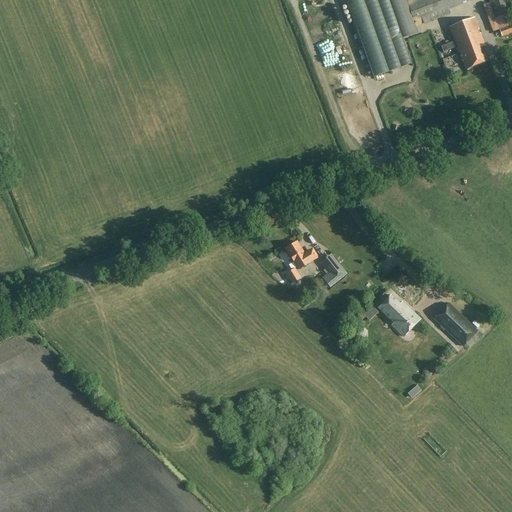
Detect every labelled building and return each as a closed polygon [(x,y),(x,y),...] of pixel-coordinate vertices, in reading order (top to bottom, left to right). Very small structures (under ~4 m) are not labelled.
[(388,0),(345,0),(373,78),(411,64),(388,0)] [(474,0),(401,0),(397,2),(407,31),(450,15),(449,10),(474,0)] [(506,0),(488,0),(495,19),(511,13),(506,0)] [(449,28),(465,70),(488,62),(481,45),(484,44),(474,18),(449,28)] [(511,25),(499,31),(501,37),(511,33),(511,25)] [(456,46),(444,48),(446,55),(457,52),(456,46)] [(314,252),(309,251),(304,254),(297,242),(285,249),(298,270),(318,258),(314,252)] [(346,274),(333,258),(330,255),(321,262),(330,274),(323,280),(330,287),(346,274)] [(286,275),(292,284),(301,278),(295,269),(286,275)] [(420,319),(402,302),(400,304),(391,296),(378,309),(393,324),(391,326),(403,338),(420,319)] [(449,303),(434,318),(463,346),(478,330),(449,303)]
